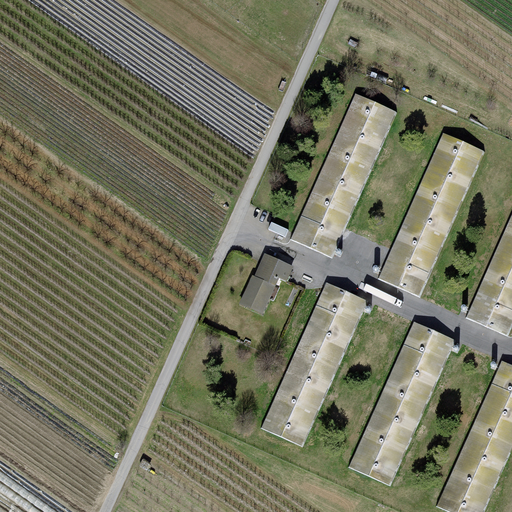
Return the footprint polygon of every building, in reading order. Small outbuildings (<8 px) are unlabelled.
[(398,116),(355,97),(290,243),(334,262),(398,116)] [(486,155),(444,135),(377,283),(420,300),(486,155)] [(511,326),(511,216),(466,321),(507,338),(511,326)] [(269,227),(286,234),(289,226),(272,219),(269,227)] [(265,256),(253,279),(276,290),(280,282),(288,285),(294,269),(265,256)] [(253,279),(239,308),(263,318),(276,290),(253,279)] [(368,304),(326,285),(261,431),(303,449),(368,304)] [(442,314),(444,309),(429,304),(427,309),(442,314)] [(456,343),(413,324),(348,470),(391,489),(456,343)] [(511,367),(502,363),(436,509),(443,511),(485,511),(511,451),(511,367)]
